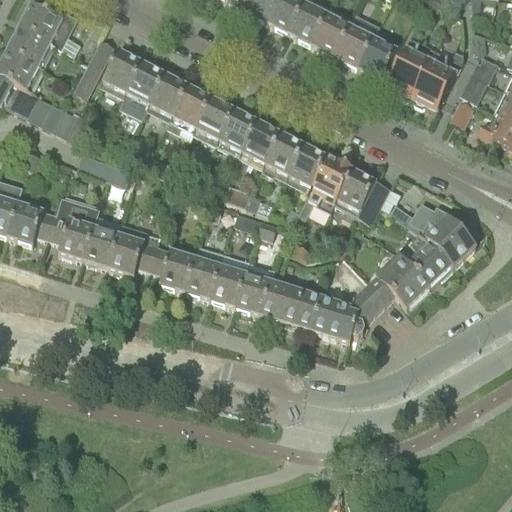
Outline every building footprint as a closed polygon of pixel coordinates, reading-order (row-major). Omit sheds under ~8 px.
[(219,0),(217,6),(239,17),(248,0),(219,0)] [(248,0),(239,17),(263,30),(278,0),(248,0)] [(278,0),(263,30),(288,42),(304,10),(308,0),(278,0)] [(393,0),(391,6),(400,11),(405,0),(393,0)] [(480,5),(470,4),(471,20),(478,21),(480,5)] [(431,6),(422,24),(433,29),(442,11),(431,6)] [(304,10),(288,42),(309,53),(325,21),(304,10)] [(29,11),(17,35),(50,52),(50,51),(60,57),(76,26),(50,13),(46,20),(29,11)] [(325,21),(309,53),(311,54),(332,64),(348,32),(325,21)] [(348,32),(332,64),(334,66),(355,76),(371,44),(374,39),(377,34),(354,22),(348,32)] [(17,35),(5,59),(38,75),(50,52),(17,35)] [(476,44),(474,44),(475,52),(475,61),(482,64),(484,60),(483,43),(476,44)] [(371,44),(355,76),(381,89),(390,72),(397,57),(371,44)] [(99,47),(89,67),(103,74),(113,54),(99,47)] [(409,106),(411,107),(435,59),(410,47),(386,94),(397,100),(398,104),(405,107),(409,106)] [(109,75),(101,90),(125,102),(142,69),(118,57),(109,75)] [(435,59),(411,107),(413,108),(414,112),(421,116),(424,114),(436,120),(446,102),(456,81),(462,69),(463,63),(453,58),(448,66),(435,59)] [(0,114),(1,116),(3,113),(13,93),(25,99),(26,98),(38,75),(5,59),(0,68),(0,114)] [(89,67),(84,78),(97,85),(103,74),(89,67)] [(125,102),(118,116),(127,121),(128,119),(141,125),(139,128),(141,128),(148,113),(149,114),(166,81),(142,69),(125,102)] [(475,69),(469,80),(478,85),(484,73),(478,71),(475,69)] [(84,78),(77,90),(91,97),(97,85),(84,78)] [(469,80),(462,95),(471,99),(478,85),(469,80)] [(166,81),(149,114),(172,126),(189,93),(166,81)] [(91,97),(77,90),(72,101),(86,108),(91,97)] [(3,113),(15,119),(25,99),(13,93),(3,113)] [(181,137),(193,143),(212,105),(189,93),(172,126),(172,127),(170,131),(167,136),(178,142),(181,137)] [(15,119),(27,126),(38,104),(26,98),(25,99),(15,119)] [(511,102),(505,99),(494,120),(511,129),(511,102)] [(27,126),(40,132),(51,110),(38,104),(27,126)] [(212,105),(196,138),(218,149),(235,116),(212,105)] [(461,105),(459,109),(471,115),(473,111),(461,105)] [(459,109),(450,127),(462,133),(471,115),(459,109)] [(40,132),(52,139),(63,117),(51,110),(40,132)] [(235,116),(218,149),(241,161),(258,128),(235,116)] [(52,139),(64,145),(75,123),(63,117),(52,139)] [(483,130),(477,141),(508,157),(507,160),(511,162),(511,129),(494,120),(488,132),(483,130)] [(75,123),(64,145),(77,151),(88,129),(75,123)] [(258,128),(241,161),(264,173),(281,140),(258,128)] [(261,178),(260,179),(272,185),(273,184),(275,179),(287,184),(303,152),(281,140),(264,173),(263,173),(261,178)] [(134,170),(133,173),(146,180),(147,176),(148,174),(155,157),(143,151),(134,170)] [(303,152),(287,184),(311,197),(327,164),(303,152)] [(17,175),(28,178),(32,163),(22,160),(17,175)] [(76,174),(112,188),(117,173),(82,160),(76,174)] [(32,163),(28,178),(38,181),(42,166),(32,163)] [(153,164),(148,176),(157,180),(162,168),(153,164)] [(330,220),(333,215),(352,176),(350,175),(351,173),(340,168),(339,170),(327,164),(311,197),(308,201),(299,220),(298,220),(306,224),(313,211),(330,220)] [(117,173),(112,188),(127,193),(133,179),(117,173)] [(376,188),(352,176),(333,215),(334,214),(340,217),(343,218),(341,223),(354,230),(357,225),(366,208),(376,188)] [(376,188),(366,208),(379,215),(389,195),(376,188)] [(0,243),(7,246),(16,217),(18,211),(22,196),(0,189),(0,243)] [(235,212),(244,215),(249,204),(251,199),(242,196),(235,212)] [(57,261),(83,269),(95,228),(96,223),(99,214),(61,202),(55,223),(47,248),(60,251),(57,261)] [(249,204),(244,215),(266,223),(270,212),(249,204)] [(357,225),(370,232),(379,215),(366,208),(357,225)] [(35,244),(47,248),(55,223),(18,211),(7,246),(32,253),(35,244)] [(475,254),(447,225),(449,222),(435,214),(433,218),(420,211),(412,224),(394,212),(387,222),(417,242),(424,246),(452,276),(475,254)] [(289,215),(282,230),(291,234),(298,220),(299,220),(289,215)] [(237,221),(233,234),(257,242),(262,229),(237,221)] [(95,228),(83,269),(108,277),(122,231),(121,231),(121,230),(96,223),(95,228)] [(257,243),(273,248),(277,234),(262,229),(257,242),(257,243)] [(122,231),(108,277),(133,284),(136,275),(149,279),(156,254),(160,243),(147,239),(122,231)] [(404,268),(403,269),(428,295),(439,284),(442,285),(452,276),(424,246),(417,242),(410,251),(414,258),(407,266),(404,268)] [(184,300),(209,308),(223,261),(198,253),(196,260),(194,265),(184,300)] [(156,254),(149,279),(161,283),(158,292),(184,300),(194,265),(156,254)] [(291,260),(290,263),(305,270),(306,267),(309,261),(294,254),(292,259),(291,260)] [(209,308),(234,316),(249,270),(249,269),(223,261),(209,308)] [(358,300),(357,301),(358,302),(375,320),(394,303),(406,316),(428,295),(403,269),(398,263),(368,290),(366,292),(366,293),(358,300)] [(234,316),(260,324),(271,288),(274,277),(249,270),(234,316)] [(358,285),(351,292),(358,300),(366,293),(358,285)] [(271,288),(260,324),(311,339),(322,304),(286,293),(277,290),(271,288)] [(322,304),(311,339),(349,351),(351,343),(357,345),(362,341),(363,335),(363,332),(375,320),(358,302),(357,301),(356,300),(350,306),(351,307),(350,313),(322,304)]
